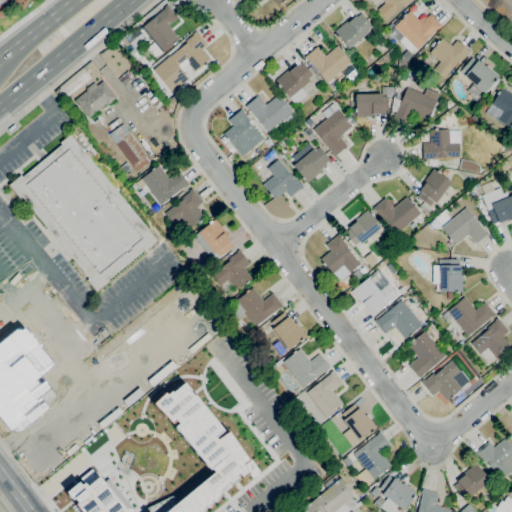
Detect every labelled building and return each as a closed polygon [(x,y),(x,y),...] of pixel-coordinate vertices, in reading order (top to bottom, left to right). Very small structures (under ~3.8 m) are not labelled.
[(0,0),(11,0),(0,10),(0,0)] [(387,20),(377,10),(385,3),(382,0),(412,0),(404,7),(403,5),(387,20)] [(156,58),(147,48),(154,42),(141,28),(165,9),(164,8),(167,5),(178,18),(168,26),(179,39),(156,58)] [(411,53),(399,42),(386,29),(392,23),(395,26),(410,11),(422,23),(430,14),(442,26),(440,29),(439,28),(415,52),(413,50),(411,53)] [(349,49),(334,32),(347,21),(348,23),(356,16),(357,17),(361,14),(372,26),(367,30),(369,32),(349,49)] [(194,72),(184,60),(178,66),(189,79),(172,92),(153,70),(170,56),(178,50),(187,43),(186,42),(193,35),(193,34),(196,31),(207,45),(201,49),(210,59),(194,72)] [(444,78),(434,69),(440,62),(430,53),(442,38),(451,46),(456,41),(469,52),(460,62),(459,61),(444,78)] [(327,83),(308,60),(307,61),(304,58),(317,46),(325,56),(337,45),(351,62),(327,83)] [(475,102),(468,96),(470,94),(466,91),(473,84),(460,72),(472,58),(476,62),(477,60),(498,78),(484,93),(481,91),(478,95),(480,97),(475,102)] [(295,105),(276,81),(287,71),(288,73),(297,65),(298,66),(302,63),(312,75),(308,79),(309,81),(301,88),(307,95),(295,105)] [(89,118),(75,100),(87,91),(86,89),(94,83),(96,86),(103,81),(116,98),(107,105),(106,104),(89,118)] [(356,117),(355,94),(381,94),(381,87),(387,87),(387,113),(382,113),(382,114),(372,114),(372,116),(356,117)] [(393,97),(401,101),(407,87),(423,95),(426,88),(439,94),(436,100),(437,101),(429,120),(413,113),(407,125),(392,118),(393,116),(394,116),(396,113),(391,111),(393,97)] [(511,123),(509,128),(485,113),(493,100),(490,98),(493,92),(497,95),(502,88),(511,94),(511,123)] [(268,132),(248,109),(247,110),(244,107),(258,95),(266,105),(278,94),(297,117),(289,124),(284,118),(268,132)] [(334,157),(331,154),(332,153),(313,130),(327,119),(322,113),(333,103),(352,126),(340,136),(347,146),(334,157)] [(236,149),(223,134),(233,126),(228,120),(242,108),(244,111),(243,112),(250,121),(249,122),(263,139),(252,148),(246,141),(236,149)] [(123,124),(146,156),(145,156),(150,163),(137,173),(109,134),(123,124)] [(438,167),(429,167),(429,161),(422,161),(422,143),(429,143),(429,130),(461,130),(461,144),(459,144),(459,158),(438,158),(438,167)] [(97,293),(87,281),(89,279),(20,196),(18,197),(8,185),(20,175),(22,177),(62,145),(60,143),(70,134),(158,242),(148,250),(147,248),(107,281),(109,283),(97,293)] [(267,147),(264,142),(268,139),(272,143),(267,147)] [(307,183),(293,166),(296,163),(292,157),(310,142),(314,146),(313,148),(315,151),(319,147),(330,160),(325,164),(326,165),(319,172),(320,173),(307,183)] [(273,159),(268,153),(272,150),(277,156),(273,159)] [(275,200),(263,186),(265,184),(259,177),(267,169),(267,168),(277,160),(292,177),(293,176),(299,183),(300,183),(303,186),(290,197),(285,192),(275,200)] [(478,172),(459,169),(461,160),(473,162),(476,164),(479,167),(478,172)] [(123,176),(117,169),(127,162),(132,169),(123,176)] [(160,204),(141,179),(158,165),(168,179),(178,171),(189,185),(186,187),(185,185),(160,204)] [(430,207),(416,197),(420,192),(419,191),(425,182),(424,181),(433,169),(451,182),(435,204),(433,202),(430,207)] [(445,177),(441,174),(445,169),(449,172),(445,177)] [(182,235),(174,226),(182,220),(181,218),(173,224),(164,213),(182,199),(181,198),(189,192),(188,191),(192,189),(203,202),(197,207),(205,217),(182,235)] [(493,224),(486,209),(492,207),(490,204),(511,195),(511,219),(509,221),(508,219),(499,223),(498,222),(493,224)] [(396,234),(376,211),(375,212),(372,209),(385,198),(393,208),(406,196),(421,213),(419,215),(421,217),(416,221),(414,219),(396,234)] [(431,217),(427,213),(431,208),(435,213),(431,217)] [(455,245),(441,228),(466,208),(485,231),(486,231),(488,233),(475,244),(468,235),(455,245)] [(355,245),(345,233),(349,229),(348,228),(356,222),(355,220),(367,210),(386,232),(373,243),(369,238),(361,244),(359,242),(355,245)] [(209,257),(193,236),(215,219),(226,232),(224,234),(230,241),(229,242),(233,246),(220,256),(216,252),(209,257)] [(349,274),(343,266),(333,274),(328,269),(323,274),(319,270),(325,265),(320,259),(330,251),(325,245),(338,234),(347,246),(347,247),(360,265),(349,274)] [(227,296),(219,286),(220,285),(212,275),(229,261),(228,260),(237,253),(236,252),(239,250),(250,264),(244,269),(252,278),(237,290),(236,289),(227,296)] [(453,300),(447,300),(447,292),(440,292),(439,265),(438,265),(438,260),(459,259),(459,265),(460,276),(462,276),(462,292),(453,292),(453,300)] [(374,314),(370,310),(369,311),(362,303),(361,304),(351,292),(368,278),(385,298),(382,299),(386,304),(374,314)] [(255,327),(244,313),(237,318),(229,308),(236,302),(235,301),(253,288),(263,301),(273,294),(283,307),(280,309),(279,308),(255,327)] [(467,336),(452,318),(447,322),(441,316),(464,297),(475,310),(484,302),(495,315),(492,318),(491,317),(467,336)] [(404,339),(394,327),(385,334),(374,321),(376,319),(377,320),(401,300),(421,325),(404,339)] [(288,350),(273,330),(264,337),(260,332),(271,324),(270,323),(284,312),(287,317),(288,316),(294,324),(296,323),(306,336),(288,350)] [(488,364),(471,344),(487,330),(486,328),(495,322),(494,321),(497,318),(508,331),(502,336),(511,346),(496,359),(495,358),(488,364)] [(0,422),(6,430),(10,432),(15,434),(21,432),(48,410),(44,405),(56,395),(41,376),(46,372),(29,352),(38,345),(22,325),(18,329),(16,326),(0,339),(0,422)] [(419,379),(408,366),(418,358),(407,345),(424,331),(445,356),(422,375),(423,376),(419,379)] [(272,345),(278,355),(286,350),(280,340),(272,345)] [(302,388),(282,362),(300,348),(309,361),(319,354),(330,368),(327,370),(326,370),(302,388)] [(446,401),(438,391),(433,396),(421,382),(423,380),(424,381),(433,374),(434,375),(451,361),(460,372),(452,378),(461,389),(446,401)] [(277,377),(272,370),(282,363),(287,369),(277,377)] [(326,418),(306,393),(330,374),(329,373),(332,370),(343,384),(333,392),(343,405),(326,418)] [(176,421),(172,424),(152,404),(165,392),(167,394),(171,391),(172,392),(184,382),(224,431),(215,438),(216,439),(229,431),(249,460),(250,459),(260,473),(251,479),(248,474),(242,479),(239,475),(237,477),(239,479),(232,485),(230,482),(225,486),(226,488),(219,493),(221,494),(216,503),(213,501),(209,508),(206,506),(202,511),(80,511),(76,506),(75,504),(74,506),(61,491),(92,466),(104,482),(109,478),(134,510),(131,511),(148,511),(146,508),(172,496),(174,502),(211,471),(175,427),(179,424),(176,421)] [(352,447),(343,434),(345,432),(337,422),(343,417),(341,414),(354,404),(358,409),(359,408),(365,416),(366,415),(376,428),(352,447)] [(374,480),(353,454),(375,436),(374,435),(379,431),(390,445),(385,449),(385,448),(380,452),(391,466),(374,480)] [(511,471),(511,470),(501,479),(487,462),(486,463),(479,456),(478,456),(476,453),(489,442),(494,447),(504,439),(505,441),(509,438),(511,442),(511,471)] [(463,499),(453,486),(457,482),(456,481),(464,475),(463,473),(476,463),(477,465),(479,463),(486,471),(483,473),(490,481),(469,497),(467,495),(463,499)] [(395,511),(385,511),(380,508),(382,505),(376,500),(378,497),(384,501),(386,498),(382,495),(384,492),(379,489),(388,476),(393,479),(393,478),(402,485),(403,483),(416,492),(402,511),(399,508),(395,511)] [(299,511),(340,477),(351,490),(348,493),(352,497),(350,498),(356,505),(347,511),(299,511)] [(417,511),(422,494),(421,494),(422,489),(438,494),(435,506),(451,510),(450,511),(417,511)] [(511,511),(494,511),(501,501),(503,502),(507,496),(511,499),(511,511)]
